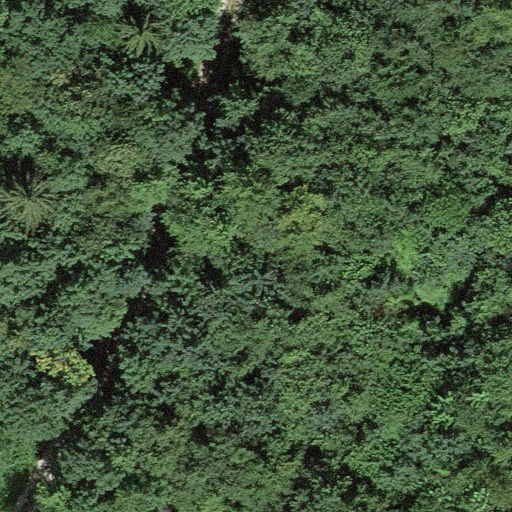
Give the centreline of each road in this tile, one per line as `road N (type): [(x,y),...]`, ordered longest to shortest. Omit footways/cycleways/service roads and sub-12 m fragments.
road 1 (track): [(21,511),(136,291),(224,0)]
road 2 (track): [(415,511),(511,201)]
